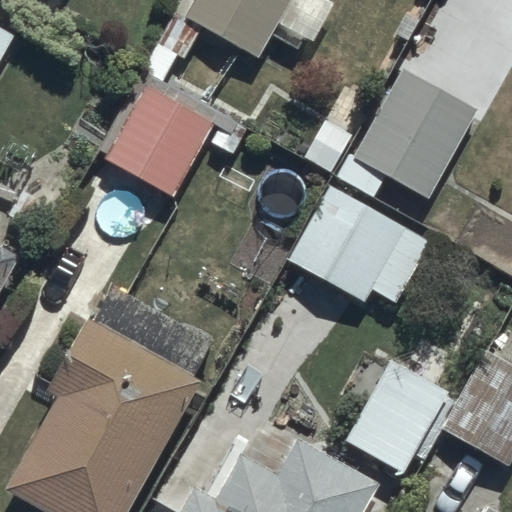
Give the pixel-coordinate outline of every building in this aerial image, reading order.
[(194,0),(183,19),(256,60),(269,38),(294,52),(301,41),(313,48),(336,8),(321,0),(194,0)] [(0,66),(17,36),(0,27),(0,66)] [(478,112),(399,70),(352,159),(346,156),(333,180),(373,201),(386,178),(430,201),(478,112)] [(215,125),(145,87),(136,104),(126,99),(98,150),(109,156),(106,162),(174,200),(215,125)] [(432,247),(329,190),(290,261),(367,304),(373,292),(399,307),(432,247)] [(0,301),(23,260),(0,247),(0,301)] [(60,396),(7,494),(41,511),(127,511),(198,381),(194,379),(214,342),(112,288),(55,394),(60,396)] [(511,366),(485,351),(442,429),(508,466),(511,458),(511,366)] [(447,392),(390,363),(348,445),(405,474),(447,392)] [(195,493),(183,511),(366,511),(378,492),(297,447),(278,480),(243,460),(217,506),(195,493)]
